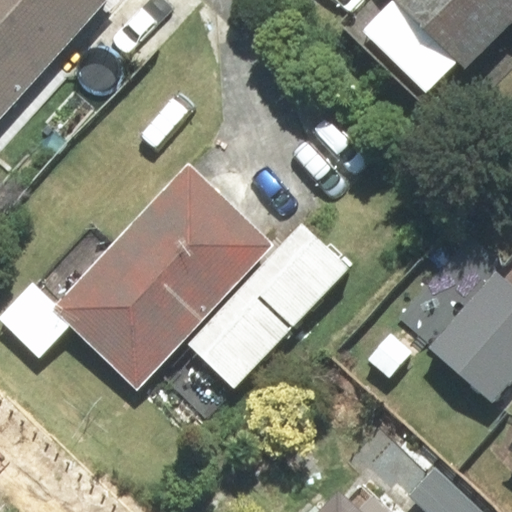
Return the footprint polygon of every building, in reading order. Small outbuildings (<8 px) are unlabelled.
[(0,0),(0,140),(122,0),(0,0)] [(511,0),(372,0),(385,11),(354,46),(422,106),(453,71),(462,80),(507,29),(511,33),(511,0)] [(32,286),(0,320),(0,328),(38,364),(68,331),(134,392),(178,346),(231,395),(346,272),(302,231),(275,260),(187,177),(117,252),(103,239),(46,299),(32,286)] [(511,390),(511,301),(494,286),(424,355),(492,414),(511,390)] [(511,423),(489,449),(511,470),(511,423)] [(480,511),(440,468),(404,502),(413,511),(480,511)]
